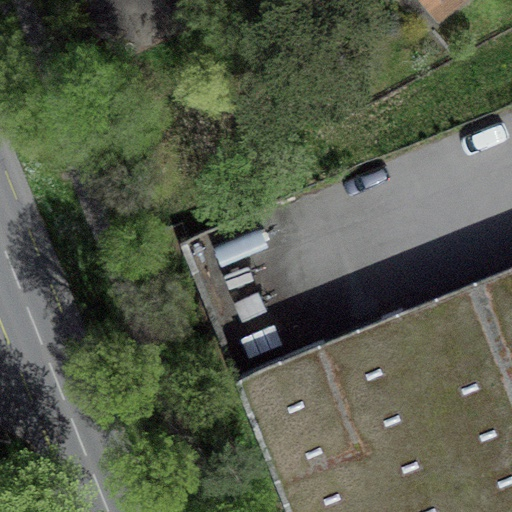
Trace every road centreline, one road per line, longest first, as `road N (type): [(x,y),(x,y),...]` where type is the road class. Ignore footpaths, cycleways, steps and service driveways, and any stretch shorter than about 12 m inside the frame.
road 1 (unknown): [(511,137),(225,281)]
road 2 (secondary): [(0,249),(102,511)]
